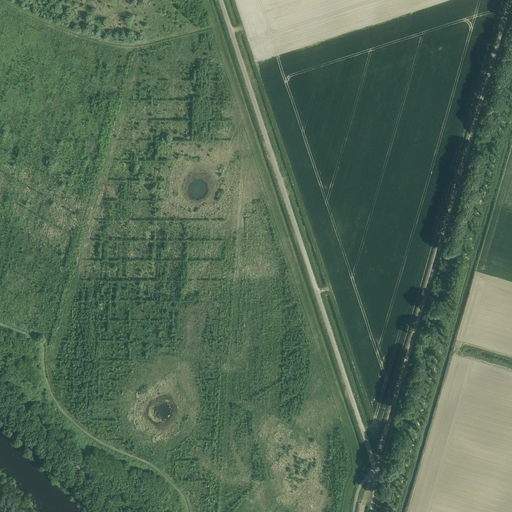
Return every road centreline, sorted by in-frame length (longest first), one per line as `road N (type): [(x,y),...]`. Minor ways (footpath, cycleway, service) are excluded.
road 1 (unclassified): [(373,470),(220,0)]
road 2 (track): [(123,511),(0,380)]
road 3 (track): [(0,405),(98,511)]
